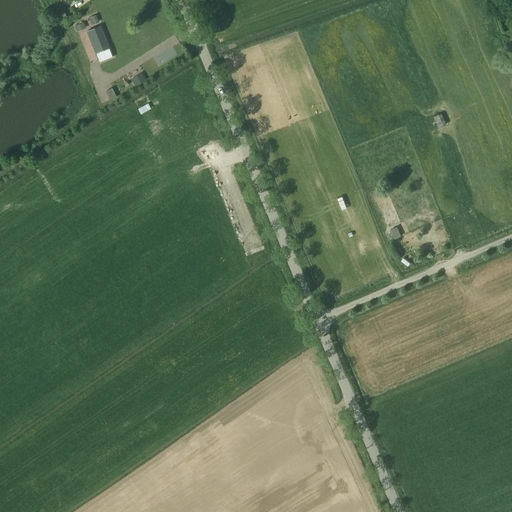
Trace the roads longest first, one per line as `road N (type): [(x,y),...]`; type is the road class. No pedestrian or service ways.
road 1 (unclassified): [(316,320),(180,0)]
road 2 (unclassified): [(316,320),(511,237)]
road 3 (unclassified): [(398,511),(316,320)]
